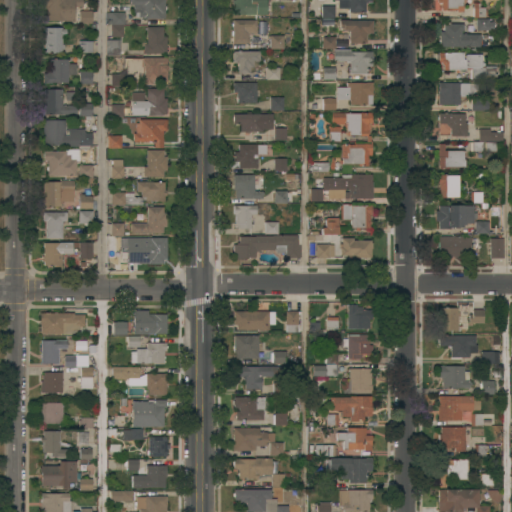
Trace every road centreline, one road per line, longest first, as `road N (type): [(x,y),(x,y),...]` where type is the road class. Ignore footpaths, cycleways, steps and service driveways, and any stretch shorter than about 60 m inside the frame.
road 1 (residential): [(511,283),(0,291)]
road 2 (residential): [(11,511),(9,0)]
road 3 (residential): [(407,511),(406,0)]
road 4 (tertiary): [(201,233),(201,0)]
road 5 (tertiary): [(201,511),(201,344)]
